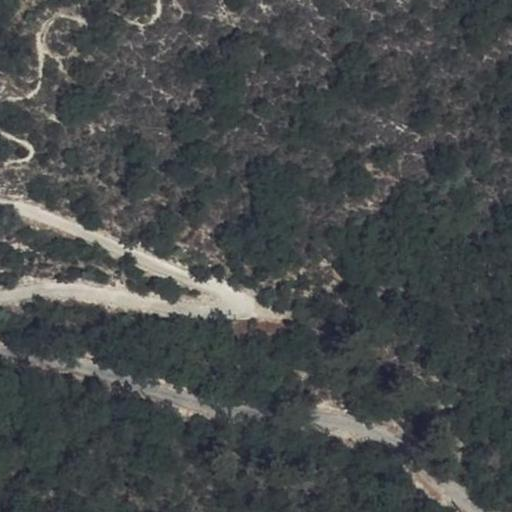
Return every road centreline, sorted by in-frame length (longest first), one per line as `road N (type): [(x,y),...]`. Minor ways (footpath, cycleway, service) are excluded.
road 1 (unclassified): [(473,511),(373,435),(333,418),(182,399),(60,363),(0,355)]
road 2 (track): [(0,294),(76,292),(231,312),(237,302),(0,203)]
